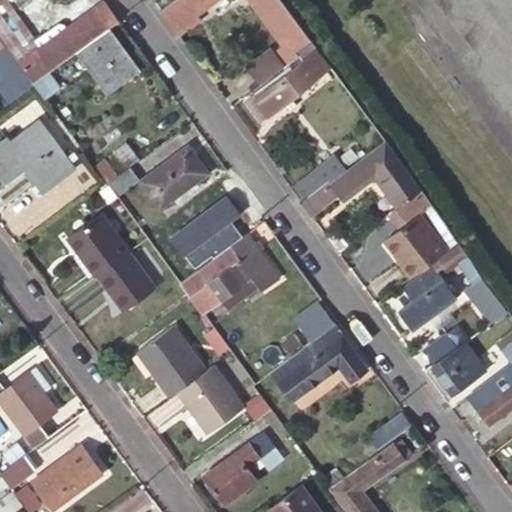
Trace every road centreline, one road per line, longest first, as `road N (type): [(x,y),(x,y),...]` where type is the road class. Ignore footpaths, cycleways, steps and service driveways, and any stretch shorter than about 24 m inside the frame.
road 1 (residential): [(501,511),(128,0)]
road 2 (residential): [(0,249),(192,511)]
